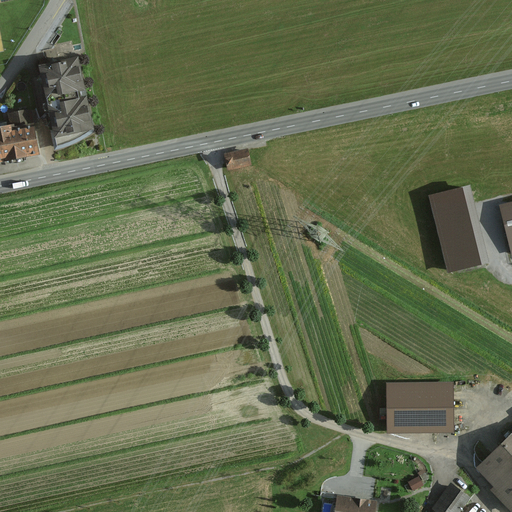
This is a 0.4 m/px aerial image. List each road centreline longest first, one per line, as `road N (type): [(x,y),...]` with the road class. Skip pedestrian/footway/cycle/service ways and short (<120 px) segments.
road 1 (residential): [(511,395),(440,452),(370,439),(300,412),(285,390),(210,144)]
road 2 (secondary): [(511,82),(210,144)]
road 3 (secondary): [(210,144),(0,188)]
